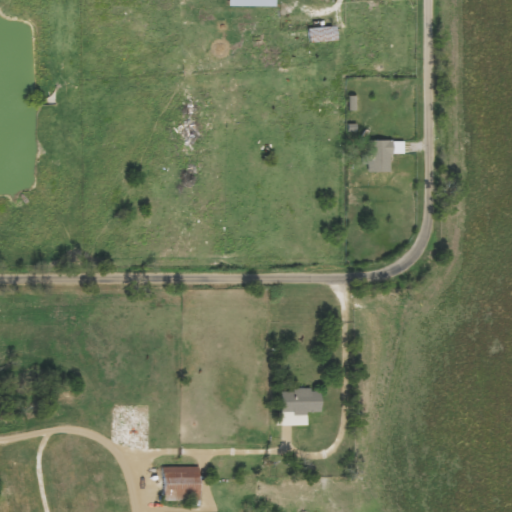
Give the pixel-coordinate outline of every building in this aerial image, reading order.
[(277,0),(231,0),(231,7),(278,8),(277,0)] [(309,43),(309,28),(339,27),(339,41),(309,43)] [(405,153),(393,153),(393,172),(369,172),(369,140),(405,140),(405,153)] [(282,389),(323,389),(323,413),(308,413),(308,422),(299,422),(299,416),(282,416),(282,389)] [(164,467),(201,467),(201,495),(164,495),(164,467)]
